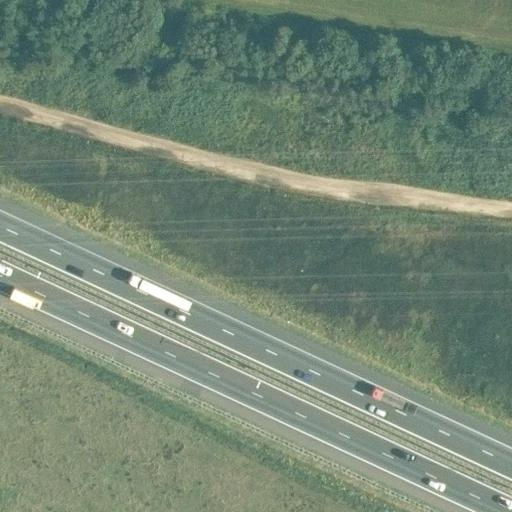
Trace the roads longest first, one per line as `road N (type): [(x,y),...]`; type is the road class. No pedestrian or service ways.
road 1 (motorway): [(0,270),(511,507)]
road 2 (motorway): [(511,454),(0,218)]
road 3 (track): [(511,220),(285,190),(0,117)]
